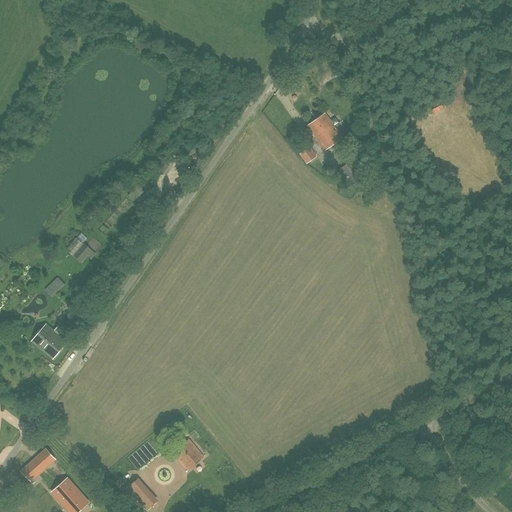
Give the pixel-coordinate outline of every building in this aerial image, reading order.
[(308,126),(326,150),(342,138),(325,114),(308,126)] [(306,164),(317,156),(310,147),(299,154),(306,164)] [(339,170),(353,190),(368,179),(353,159),(339,170)] [(69,252),(81,262),(90,251),(78,241),(69,252)] [(52,296),(66,284),(60,276),(45,289),(52,296)] [(81,296),(77,300),(85,307),(89,303),(81,296)] [(53,359),(67,342),(46,325),(32,341),(53,359)] [(204,457),(189,439),(173,453),(188,470),(204,457)] [(46,450),(40,456),(48,465),(55,459),(46,450)] [(34,461),(22,472),(23,473),(30,481),(43,470),(34,461)] [(214,478),(222,473),(218,467),(211,472),(214,478)] [(65,481),(54,491),(72,511),(83,500),(65,481)] [(137,499),(146,491),(136,481),(128,488),(137,499)] [(212,481),(204,486),(209,492),(216,487),(212,481)]
